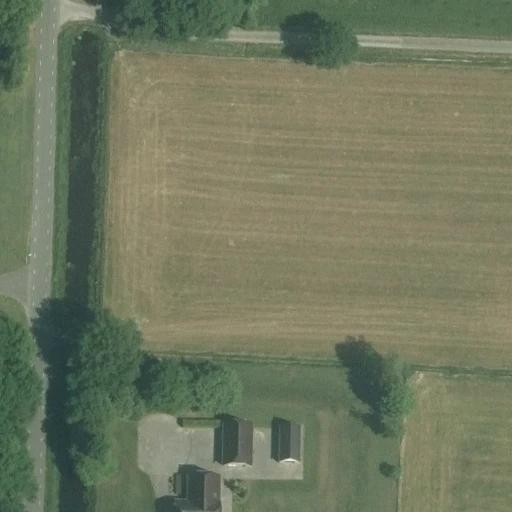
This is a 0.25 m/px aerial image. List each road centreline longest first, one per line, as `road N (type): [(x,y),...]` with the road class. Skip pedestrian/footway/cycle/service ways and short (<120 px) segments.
road 1 (tertiary): [(32,511),(45,0)]
road 2 (track): [(45,3),(175,33),(511,48)]
